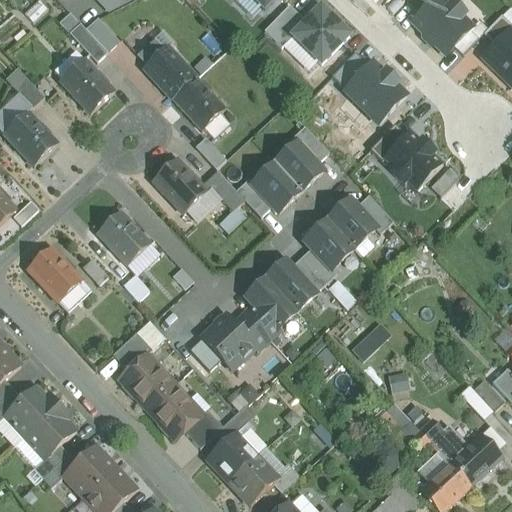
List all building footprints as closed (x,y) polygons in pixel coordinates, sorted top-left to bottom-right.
[(132,0),(93,0),(108,16),(134,3),(132,0)] [(230,0),(251,20),(261,10),(250,0),(230,0)] [(250,0),(261,10),(264,13),(276,0),(250,0)] [(439,0),(413,27),(446,59),(454,51),(473,32),(463,22),(465,19),(452,7),(450,9),(439,0)] [(293,41),(307,27),(290,10),(264,36),(282,52),(283,51),(293,41)] [(307,27),(293,41),(318,65),(321,69),(349,40),(321,12),(307,27)] [(71,18),(60,27),(70,37),(80,27),(71,18)] [(483,38),(495,49),(510,33),(511,34),(511,33),(511,29),(502,20),(487,34),(483,38)] [(119,46),(98,23),(86,33),(108,56),(119,46)] [(479,26),(473,32),(454,51),(463,59),(487,34),(479,26)] [(86,33),(80,27),(70,37),(97,67),(108,56),(86,33)] [(495,49),(482,62),(511,91),(511,34),(510,33),(495,49)] [(318,65),(293,41),(283,51),(308,75),(318,65)] [(166,44),(160,49),(155,44),(138,59),(148,70),(144,73),(173,104),(196,82),(168,51),(170,49),(166,44)] [(76,55),(55,75),(62,83),(60,85),(90,118),(114,96),(76,55)] [(332,81),(346,95),(370,71),(355,57),(332,81)] [(346,95),(345,96),(378,129),(407,100),(396,89),(398,87),(386,76),(384,78),(373,67),(370,71),(346,95)] [(45,101),(17,72),(6,82),(19,97),(33,112),(45,101)] [(196,82),(173,104),(201,135),(204,133),(213,143),(229,128),(220,118),(225,113),(196,82)] [(0,132),(4,137),(28,116),(33,112),(19,97),(0,114),(0,132)] [(58,148),(28,116),(4,137),(34,170),(58,148)] [(383,163),(407,140),(395,129),(370,154),(382,166),(384,164),(383,163)] [(407,140),(383,163),(384,164),(393,173),(390,176),(404,190),(407,187),(417,196),(443,169),(434,160),(436,157),(422,143),(419,146),(410,137),(407,140)] [(197,148),(214,171),(224,163),(207,140),(197,148)] [(297,148),(275,168),(301,196),(323,176),(297,148)] [(177,163),(153,185),(183,218),(186,216),(207,195),(177,163)] [(248,185),(229,164),(217,175),(236,196),(248,185)] [(301,196),(275,168),(253,189),(279,217),(301,196)] [(236,196),(217,175),(205,186),(211,192),(221,203),(233,216),(236,213),(244,205),(236,196)] [(211,192),(207,195),(186,216),(196,226),(221,203),(211,192)] [(0,229),(17,214),(0,195),(0,229)] [(376,233),(350,205),(328,225),(354,253),(376,233)] [(236,213),(233,216),(219,228),(228,238),(245,222),(236,213)] [(151,248),(121,216),(97,238),(127,270),(151,248)] [(354,253),(328,225),(306,246),(332,273),(354,253)] [(52,252),(28,274),(58,306),(59,306),(68,316),(91,294),(52,252)] [(108,280),(91,263),(83,271),(99,289),(108,280)] [(315,298),(285,266),(266,283),(296,316),(315,298)] [(137,304),(149,293),(135,277),(122,287),(137,304)] [(296,316),(266,283),(247,301),(277,333),(296,316)] [(329,292),(346,310),(354,302),(337,285),(329,292)] [(187,318),(163,339),(174,351),(197,329),(187,318)] [(269,343),(246,318),(235,329),(256,352),(255,353),(257,355),(269,343)] [(235,329),(226,320),(202,342),(232,374),(255,353),(256,352),(235,329)] [(378,324),(351,352),(363,364),(390,336),(378,324)] [(152,354),(136,337),(113,359),(128,376),(146,359),(146,360),(152,354)] [(2,348),(0,350),(0,388),(5,384),(21,369),(2,348)] [(146,360),(146,359),(128,376),(121,382),(149,413),(174,390),(146,360)] [(511,398),(511,396),(492,376),(482,385),(503,407),(511,398)] [(407,377),(389,378),(391,399),(408,398),(407,377)] [(5,384),(0,388),(0,407),(14,394),(5,384)] [(503,407),(482,385),(473,394),(494,415),(503,407)] [(201,420),(174,390),(149,413),(177,443),(185,436),(202,420),(201,420)] [(23,403),(5,419),(5,420),(13,429),(12,430),(16,434),(17,433),(25,441),(59,410),(54,405),(51,408),(35,391),(23,403)] [(14,394),(0,407),(0,425),(5,420),(5,419),(23,403),(14,394)] [(59,410),(25,441),(45,463),(60,449),(76,435),(60,418),(64,415),(59,410)] [(207,414),(201,420),(202,420),(185,436),(200,453),(221,434),(223,431),(207,414)] [(402,433),(385,415),(375,424),(392,442),(402,433)] [(223,431),(221,434),(229,443),(236,437),(247,426),(239,417),(223,431)] [(432,423),(420,435),(431,446),(443,435),(432,423)] [(467,436),(460,429),(436,452),(450,467),(472,491),(503,462),(474,430),(467,436)] [(431,446),(420,435),(408,446),(419,457),(431,446)] [(229,443),(206,464),(228,486),(257,460),(236,437),(229,443)] [(60,449),(45,463),(33,473),(42,483),(68,458),(60,449)] [(76,467),(63,480),(64,481),(83,502),(116,472),(96,450),(76,467)] [(68,458),(42,483),(51,492),(64,481),(63,480),(76,467),(68,458)] [(257,460),(228,486),(250,510),(273,489),(279,483),(279,482),(257,460)] [(450,467),(419,496),(434,511),(449,511),(472,491),(450,467)] [(290,471),(279,482),(279,483),(273,489),(281,497),(299,481),(290,471)] [(116,472),(83,502),(92,511),(116,511),(123,506),(136,493),(116,472)] [(416,511),(421,507),(403,488),(390,500),(400,511),(416,511)] [(314,511),(301,497),(288,509),(288,508),(283,511),(314,511)] [(400,511),(390,500),(376,511),(400,511)]
